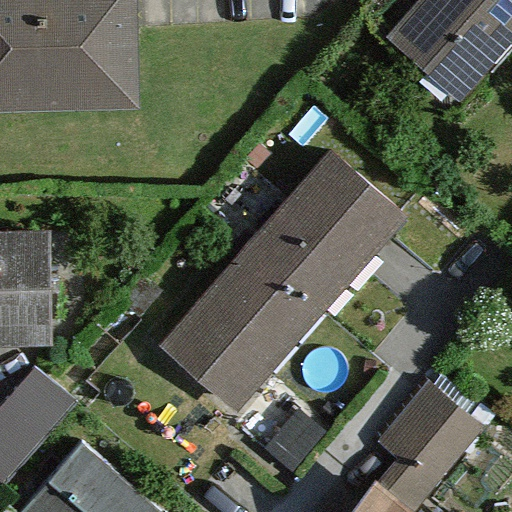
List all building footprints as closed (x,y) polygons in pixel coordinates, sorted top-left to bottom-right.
[(0,0),(0,97),(129,99),(126,0),(0,0)] [(511,0),(417,0),(387,41),(441,105),(511,11),(511,0)] [(323,146),(156,333),(232,417),(387,225),(323,146)] [(31,236),(0,235),(0,327),(33,328),(31,236)] [(30,355),(0,399),(0,483),(70,381),(30,355)] [(425,381),(378,436),(412,481),(462,433),(425,381)] [(136,511),(80,450),(28,511),(136,511)] [(397,511),(363,472),(331,511),(397,511)]
